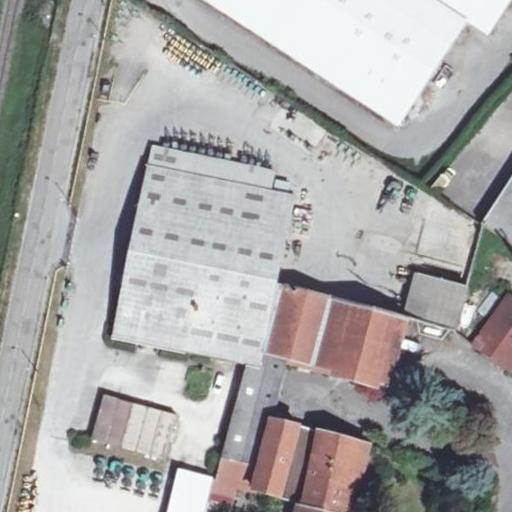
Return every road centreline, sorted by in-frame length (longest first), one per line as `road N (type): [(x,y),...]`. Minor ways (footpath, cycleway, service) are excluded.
road 1 (unclassified): [(0,419),(86,0)]
road 2 (unknown): [(39,226),(97,243),(128,142),(159,119),(238,124),(301,165)]
